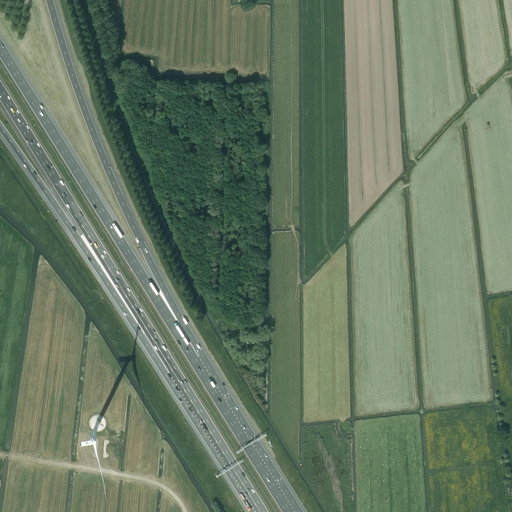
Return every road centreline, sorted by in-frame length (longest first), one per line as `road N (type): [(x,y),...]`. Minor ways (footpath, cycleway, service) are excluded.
road 1 (motorway): [(195,359),(95,141),(51,0)]
road 2 (motorway): [(195,359),(0,49)]
road 3 (motorway): [(0,91),(174,373)]
road 4 (motorway): [(0,129),(174,373)]
road 5 (track): [(0,454),(155,483),(186,511)]
road 6 (motorway): [(290,511),(195,359)]
road 7 (motorway): [(174,373),(259,511)]
